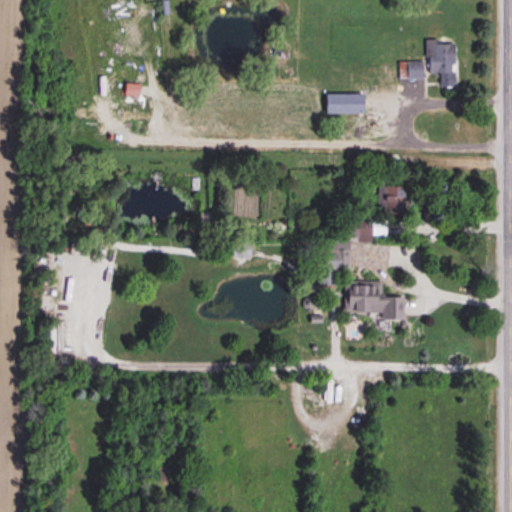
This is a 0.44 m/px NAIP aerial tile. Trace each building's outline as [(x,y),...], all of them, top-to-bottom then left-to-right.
[(440,74),(440,86),(452,86),(452,41),(425,41),(425,74),(440,74)] [(397,80),(422,80),(422,62),(397,62),(397,80)] [(405,187),(377,187),(377,216),(405,216),(405,187)] [(348,242),(315,242),(315,278),(334,278),(334,273),(348,273),(348,242)] [(381,282),(344,282),(344,320),(381,319),(381,282)]
